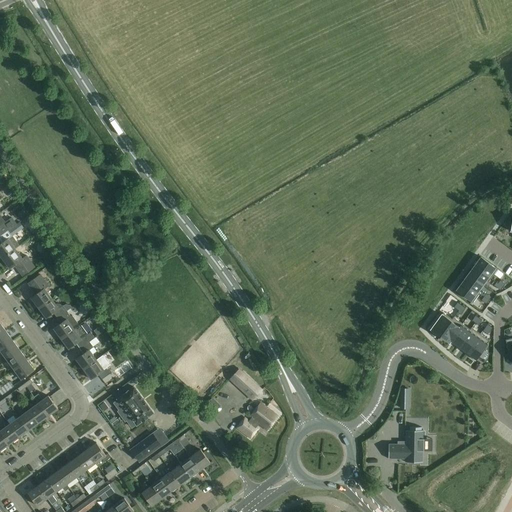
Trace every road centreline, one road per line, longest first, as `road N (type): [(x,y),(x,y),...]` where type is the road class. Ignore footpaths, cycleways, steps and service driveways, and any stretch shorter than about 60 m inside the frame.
road 1 (unclassified): [(0,146),(146,365),(244,479)]
road 2 (secondary): [(286,378),(247,309),(56,39)]
road 3 (residential): [(438,361),(421,346),(396,347),(368,410),(340,432)]
road 4 (residential): [(346,441),(376,414),(398,359),(412,353),(438,361)]
road 5 (residential): [(82,410),(5,295)]
